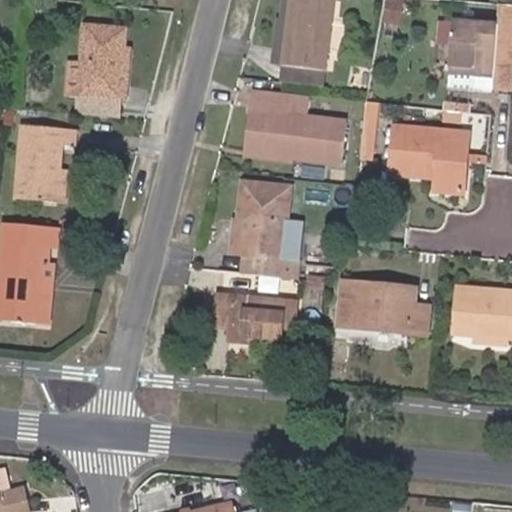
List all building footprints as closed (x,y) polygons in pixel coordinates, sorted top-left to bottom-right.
[(273,64),(281,65),(288,0),(283,0),(281,20),(277,19),(273,64)] [(288,0),(281,65),(325,69),(331,0),(288,0)] [(408,8),(407,0),(389,0),(390,8),(408,8)] [(470,64),(469,72),(493,74),(494,49),(511,50),(511,9),(497,8),(496,23),(452,18),(448,62),(470,64)] [(119,57),(120,43),(121,25),(80,22),(77,60),(74,89),(77,89),(90,90),(116,93),(120,93),(123,57),(119,57)] [(511,76),(511,50),(494,49),(493,74),(492,89),(511,90),(511,76)] [(74,89),(77,60),(65,59),(63,88),(74,89)] [(447,70),(469,72),(470,64),(448,62),(447,70)] [(325,69),(281,65),(280,79),(323,84),(325,69)] [(331,115),(286,109),(287,91),(253,87),(251,106),(268,107),(263,152),(291,154),(326,158),(331,115)] [(90,90),(77,89),(75,112),(113,116),(116,93),(90,90)] [(368,99),(365,157),(380,158),(383,100),(368,99)] [(49,102),(48,109),(62,110),(63,103),(49,102)] [(268,107),(251,106),(246,153),(290,158),(291,154),(263,152),(268,107)] [(462,113),(447,111),(446,121),(461,122),(462,113)] [(51,200),(54,168),(57,143),(70,144),(71,127),(18,122),(11,196),(51,200)] [(455,153),(457,131),(393,124),(389,164),(426,168),(426,166),(435,167),(434,177),(433,188),(460,191),(464,153),(455,153)] [(466,132),(457,131),(455,153),(464,153),(466,132)] [(426,168),(389,164),(388,172),(434,177),(435,167),(426,166),(426,168)] [(61,169),(54,168),(51,200),(58,201),(61,169)] [(246,201),(240,253),(243,253),(240,271),(295,277),(298,259),(281,257),(284,221),(288,184),(241,179),(239,200),(246,201)] [(230,251),(240,253),(246,201),(239,200),(237,216),(234,216),(230,251)] [(284,221),(281,257),(298,259),(301,234),(291,222),(284,221)] [(33,285),(35,261),(42,261),(43,245),(5,242),(4,258),(0,257),(0,318),(30,321),(33,285)] [(382,289),(383,281),(342,277),(338,324),(426,332),(428,303),(414,301),(415,292),(382,289)] [(415,285),(383,281),(382,289),(415,292),(415,285)] [(511,295),(511,288),(454,283),(454,289),(511,295)] [(33,285),(30,321),(44,322),(47,286),(33,285)] [(511,295),(454,289),(451,332),(475,334),(492,335),(511,336),(511,287),(511,288),(511,295)] [(228,333),(257,336),(293,340),(296,300),(218,292),(214,324),(229,326),(228,333)] [(256,344),(257,336),(228,333),(227,340),(256,344)] [(506,343),(507,336),(492,335),(475,334),(475,341),(506,343)] [(0,466),(0,489),(11,487),(6,465),(0,466)] [(0,511),(13,511),(28,509),(23,485),(11,487),(0,489),(0,511)] [(216,500),(165,511),(235,511),(232,499),(216,504),(216,500)]
